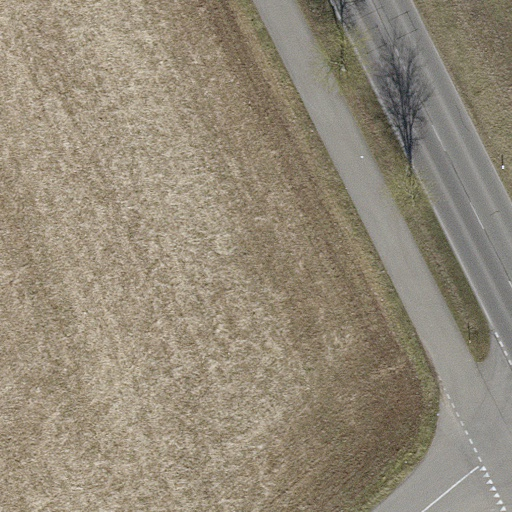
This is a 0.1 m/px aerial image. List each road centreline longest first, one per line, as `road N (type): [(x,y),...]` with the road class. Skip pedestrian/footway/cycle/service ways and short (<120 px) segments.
road 1 (track): [(511,472),(276,0)]
road 2 (secondary): [(376,0),(511,278)]
